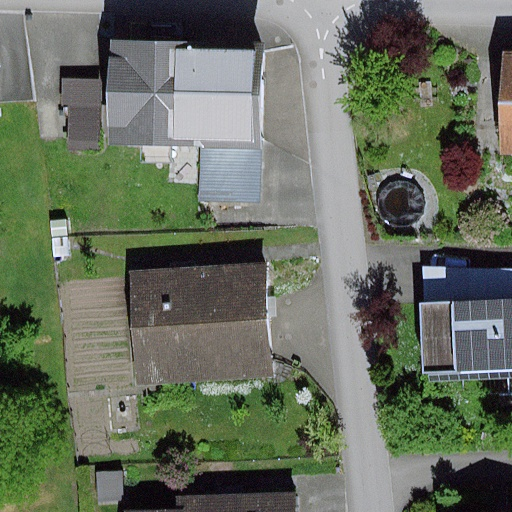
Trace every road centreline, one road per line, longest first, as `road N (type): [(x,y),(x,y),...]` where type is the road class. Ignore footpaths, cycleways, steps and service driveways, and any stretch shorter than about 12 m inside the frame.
road 1 (residential): [(376,511),(317,5)]
road 2 (residential): [(511,8),(317,5)]
